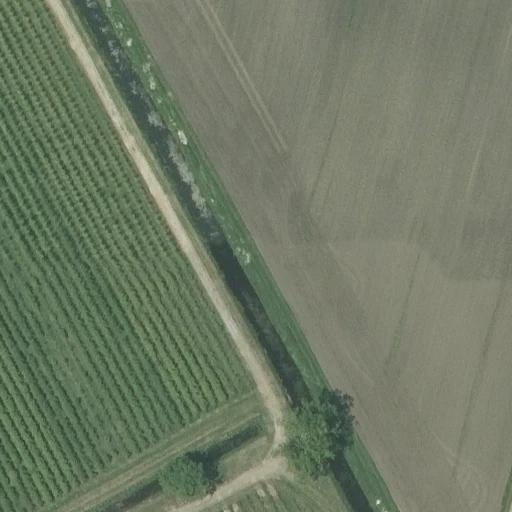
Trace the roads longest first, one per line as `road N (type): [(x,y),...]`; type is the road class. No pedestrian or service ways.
road 1 (track): [(53,0),(287,421),(279,448),(258,472),(189,511)]
road 2 (track): [(379,511),(107,0)]
